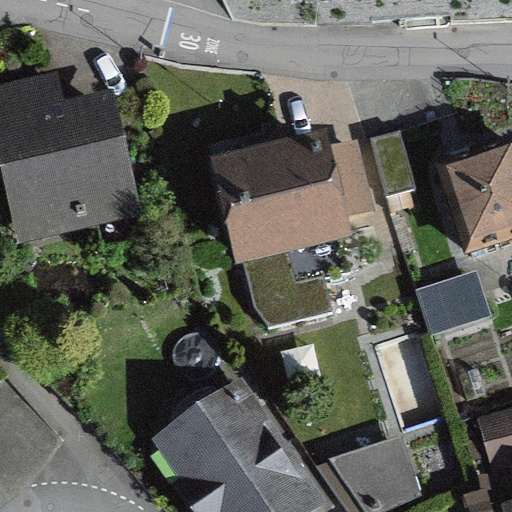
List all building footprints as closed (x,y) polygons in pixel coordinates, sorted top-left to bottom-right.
[(51,124),(41,85),(0,95),(0,138),(24,235),(86,220),(83,208),(120,199),(100,112),(51,124)] [(412,194),(397,137),(368,145),(383,202),(412,194)] [(511,240),(511,152),(511,149),(438,173),(465,256),(511,240)] [(319,162),(317,154),(219,178),(251,312),(265,333),(330,318),(322,284),(347,278),(333,221),(366,213),(352,155),(319,162)] [(233,397),(175,437),(205,479),(193,487),(188,500),(191,511),(304,511),(309,509),(233,397)] [(511,433),(483,442),(491,470),(511,464),(511,433)] [(385,511),(413,500),(396,451),(337,471),(364,511),(385,511)]
